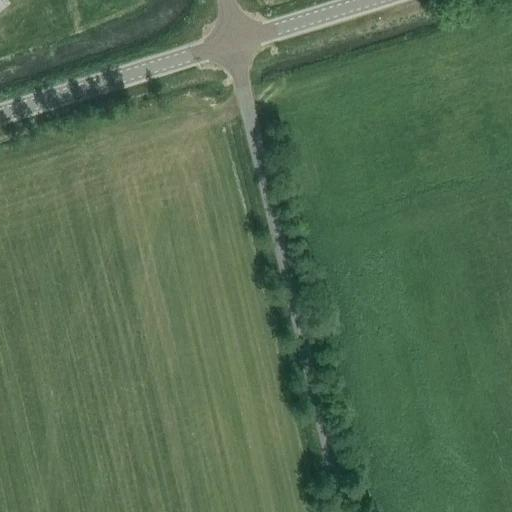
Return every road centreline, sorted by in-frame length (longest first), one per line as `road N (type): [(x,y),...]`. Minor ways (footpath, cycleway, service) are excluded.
road 1 (unclassified): [(346,511),(234,42)]
road 2 (tertiary): [(0,114),(234,42)]
road 3 (tertiary): [(234,42),(373,0)]
